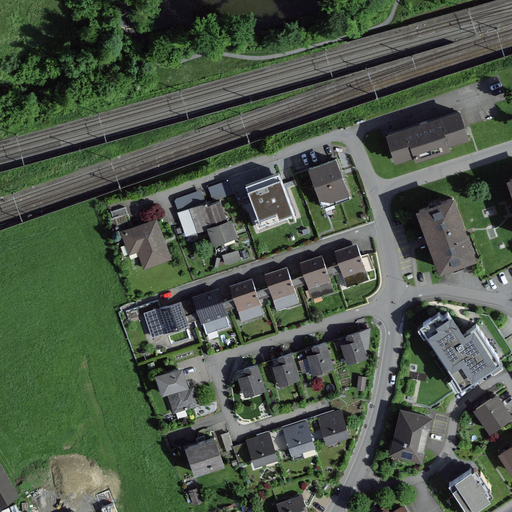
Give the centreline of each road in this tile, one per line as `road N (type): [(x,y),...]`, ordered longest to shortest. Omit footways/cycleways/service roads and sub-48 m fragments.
road 1 (residential): [(394,298),(216,365),(236,431),(328,403)]
road 2 (residential): [(354,140),(332,136),(132,204)]
road 3 (residential): [(384,225),(165,296)]
road 4 (residential): [(355,478),(378,484),(424,474),(437,465),(455,407),(470,390),(497,375),(511,377)]
road 5 (residential): [(355,478),(386,373),(394,298)]
road 6 (residential): [(354,140),(362,126),(488,84)]
road 7 (residential): [(374,190),(511,146)]
road 8 (residential): [(511,306),(445,289),(394,298)]
